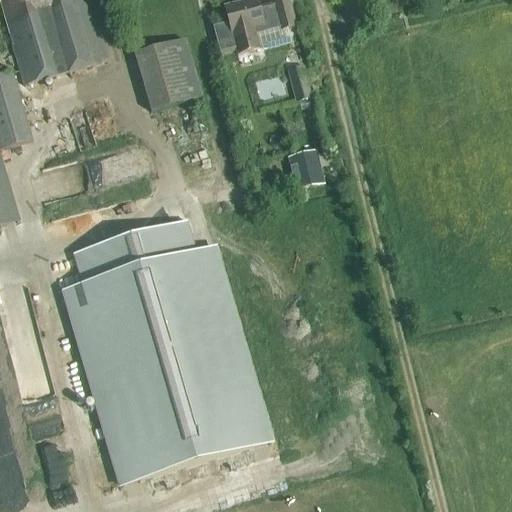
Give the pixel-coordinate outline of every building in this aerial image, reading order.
[(55,80),(109,64),(89,0),(0,0),(11,38),(10,38),(25,88),(55,79),(55,80)] [(225,9),(229,25),(214,29),(221,57),(236,53),(237,56),(261,50),(258,38),(296,28),(289,1),(272,6),(273,9),(260,12),(256,0),(225,9)] [(185,41),(134,56),(151,114),(202,99),(185,41)] [(287,71),(296,103),(313,99),(304,66),(287,71)] [(0,75),(0,230),(20,225),(0,157),(0,152),(33,143),(12,72),(0,75)] [(288,159),(296,191),(325,183),(317,151),(288,159)] [(196,254),(187,223),(73,257),(82,287),(62,293),(119,489),(274,444),(217,248),(196,254)]
